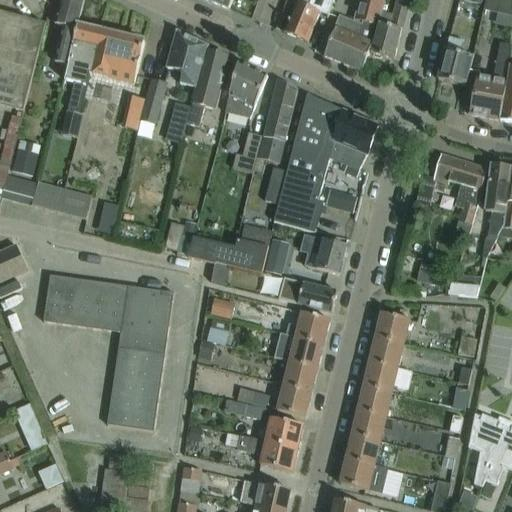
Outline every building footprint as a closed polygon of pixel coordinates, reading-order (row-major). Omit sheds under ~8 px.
[(67,67),(77,27),(84,0),(60,0),(54,25),(64,27),(56,61),(60,62),(59,65),(67,67)] [(202,0),(228,11),(232,0),(202,0)] [(310,0),(307,9),(296,4),(283,34),(307,44),(319,14),(327,17),(332,0),(310,0)] [(362,28),(355,26),(340,20),(332,39),(324,58),(361,74),(373,46),(378,26),(385,0),(364,0),(359,21),(364,23),(362,28)] [(409,2),(400,0),(397,0),(393,17),(382,14),(378,26),(375,37),(370,56),(393,62),(409,2)] [(511,17),(511,0),(485,0),(484,6),(483,11),(511,17)] [(0,106),(22,113),(40,45),(45,26),(37,23),(37,25),(16,19),(16,18),(13,17),(13,18),(0,14),(0,106)] [(91,59),(98,32),(77,27),(67,67),(64,81),(74,84),(67,112),(79,115),(82,104),(86,87),(89,75),(87,75),(89,70),(93,71),(96,60),(91,59)] [(123,38),(98,32),(91,59),(96,60),(93,71),(89,70),(87,75),(89,75),(140,88),(150,45),(123,38)] [(196,89),(207,53),(208,49),(176,34),(167,70),(182,74),(179,85),(196,89)] [(462,42),(448,39),(438,81),(465,88),(472,58),(459,55),(462,42)] [(505,87),(510,49),(510,47),(499,45),(491,80),(476,78),(469,117),(498,122),(505,87)] [(511,124),(511,67),(508,67),(510,49),(505,87),(498,122),(511,124)] [(207,53),(196,89),(192,104),(193,104),(186,125),(198,128),(204,109),(213,111),(222,78),(227,58),(207,53)] [(267,78),(238,64),(232,83),(225,113),(249,120),(259,96),(267,78)] [(150,82),(139,123),(155,127),(166,86),(150,82)] [(297,92),(277,83),(262,144),(257,160),(278,165),(282,152),(297,92)] [(328,122),(332,108),(307,96),(307,97),(286,173),(278,206),(273,223),(306,233),(314,235),(323,205),(317,203),(329,161),(330,161),(336,143),(334,143),(334,142),(326,139),(331,123),(328,122)] [(336,143),(330,161),(358,172),(367,157),(377,127),(332,108),(328,122),(331,123),(326,139),(334,142),(334,143),(336,143)] [(79,155),(99,157),(102,137),(82,134),(79,155)] [(232,170),(252,175),(261,139),(248,135),(242,158),(236,157),(232,170)] [(441,157),(434,180),(423,177),(416,204),(430,207),(430,204),(435,188),(434,188),(436,183),(447,187),(449,182),(461,186),(454,209),(461,211),(458,222),(456,228),(461,229),(457,243),(465,246),(475,209),(487,171),(441,157)] [(505,226),(510,170),(491,167),(486,212),(490,212),(488,237),(484,242),(482,260),(486,260),(498,236),(505,226)] [(505,226),(498,236),(511,237),(511,169),(510,170),(505,226)] [(278,206),(286,173),(273,170),(264,202),(278,206)] [(7,178),(1,200),(31,208),(37,186),(7,178)] [(58,215),(64,192),(37,185),(31,208),(58,215)] [(74,219),(80,196),(64,192),(58,215),(74,219)] [(80,196),(74,219),(86,222),(91,199),(80,196)] [(346,198),(342,211),(353,214),(356,201),(346,198)] [(105,203),(101,217),(116,221),(119,206),(105,203)] [(447,222),(449,209),(436,207),(434,219),(447,222)] [(184,228),(182,237),(193,240),(196,226),(185,224),(184,228)] [(177,256),(182,237),(184,228),(171,225),(164,253),(177,256)] [(235,249),(193,240),(182,237),(177,256),(188,259),(213,264),(229,268),(260,275),(267,250),(237,241),(235,249)] [(338,277),(346,247),(303,237),(299,253),(307,255),(303,269),(338,277)] [(0,284),(27,272),(16,248),(0,254),(0,284)] [(269,257),(265,272),(281,276),(285,261),(269,257)] [(213,264),(211,277),(226,280),(229,268),(213,264)] [(416,283),(448,291),(451,276),(420,268),(416,283)] [(62,302),(65,279),(50,277),(46,300),(62,302)] [(77,305),(80,282),(65,279),(62,302),(77,305)] [(296,283),(283,280),(278,301),(298,305),(298,306),(331,315),(337,293),(296,283)] [(93,307),(96,284),(80,282),(77,305),(93,307)] [(108,309),(111,286),(96,284),(93,307),(108,309)] [(123,311),(127,288),(111,286),(108,309),(123,311)] [(479,290),(473,289),(451,286),(449,297),(475,300),(479,290)] [(143,338),(150,291),(127,288),(123,311),(120,334),(143,338)] [(166,341),(173,295),(150,291),(143,338),(166,341)] [(58,326),(62,302),(46,300),(43,323),(58,326)] [(214,300),(210,316),(230,321),(234,305),(214,300)] [(74,328),(77,305),(62,302),(58,326),(74,328)] [(89,330),(93,307),(77,305),(74,328),(89,330)] [(105,332),(108,309),(93,307),(89,330),(105,332)] [(120,334),(123,311),(108,309),(105,332),(120,334)] [(399,311),(397,318),(406,320),(408,314),(399,311)] [(295,339),(323,346),(329,321),(301,314),(298,328),(288,326),(286,337),(295,339)] [(375,340),(403,346),(409,321),(381,315),(375,340)] [(210,330),(206,343),(224,348),(228,335),(210,330)] [(141,353),(143,338),(120,334),(118,350),(141,353)] [(164,356),(166,341),(143,338),(141,353),(164,356)] [(317,370),(323,346),(295,339),(289,363),(317,370)] [(477,341),(461,339),(458,359),(474,361),(477,341)] [(397,371),(403,346),(375,340),(369,364),(397,371)] [(201,343),(197,359),(211,362),(214,346),(201,343)] [(139,368),(141,353),(118,350),(116,365),(139,368)] [(162,372),(164,356),(141,353),(139,368),(162,372)] [(311,394),(317,370),(289,363),(283,387),(311,394)] [(411,374),(397,371),(369,364),(363,388),(391,395),(393,388),(407,391),(411,374)] [(137,384),(139,368),(116,365),(113,380),(137,384)] [(160,387),(162,372),(139,368),(137,384),(160,387)] [(461,370),(458,385),(468,387),(471,372),(461,370)] [(134,399),(137,384),(113,380),(111,396),(134,399)] [(193,397),(231,402),(233,385),(195,380),(193,397)] [(158,402),(160,387),(137,384),(134,399),(158,402)] [(305,419),(311,394),(283,387),(277,412),(305,419)] [(386,419),(391,395),(363,388),(357,412),(386,419)] [(468,391),(455,389),(452,409),(464,411),(468,391)] [(269,398),(239,391),(237,401),(267,408),(269,398)] [(132,414),(134,399),(111,396),(109,411),(132,414)] [(155,418),(158,402),(134,399),(132,414),(155,418)] [(227,403),(224,414),(245,419),(247,407),(227,403)] [(0,412),(3,424),(26,418),(23,406),(0,411),(0,412)] [(266,411),(247,407),(245,419),(264,423),(266,411)] [(130,430),(132,414),(109,411),(107,426),(130,430)] [(380,443),(386,419),(357,412),(351,436),(380,443)] [(153,433),(155,418),(132,414),(130,430),(153,433)] [(474,416),(468,450),(480,454),(474,486),(482,489),(485,482),(484,481),(505,429),(499,426),(500,424),(497,422),(482,416),(481,419),(474,416)] [(459,435),(462,420),(453,418),(449,433),(459,435)] [(265,443),(298,450),(303,427),(270,420),(265,443)] [(505,429),(484,481),(485,482),(497,486),(503,470),(511,473),(511,428),(511,431),(505,429)] [(374,467),(380,443),(351,436),(346,461),(374,467)] [(250,439),(239,437),(236,452),(262,457),(260,467),(293,474),(298,450),(265,443),(250,439)] [(444,459),(455,461),(459,441),(448,438),(444,459)] [(219,462),(220,444),(183,441),(182,460),(219,462)] [(6,454),(0,457),(0,466),(10,462),(6,454)] [(455,461),(444,459),(441,458),(438,479),(450,481),(455,461)] [(129,472),(130,462),(110,459),(108,469),(129,472)] [(389,470),(374,467),(346,461),(340,486),(383,496),(389,470)] [(0,476),(13,470),(10,462),(0,466),(0,476)] [(151,475),(153,466),(132,463),(131,472),(151,475)] [(180,495),(198,497),(200,483),(201,472),(184,469),(182,480),(180,495)] [(104,483),(128,486),(129,474),(105,471),(104,483)] [(150,488),(152,477),(131,474),(129,485),(150,488)] [(247,493),(249,483),(235,480),(232,490),(247,493)] [(126,500),(128,486),(104,483),(102,497),(126,500)] [(254,508),(285,511),(289,491),(249,483),(247,493),(257,495),(254,508)] [(444,511),(450,486),(437,483),(430,511),(444,511)] [(149,500),(150,489),(129,487),(128,497),(149,500)] [(123,511),(124,511),(126,500),(102,497),(100,509),(123,511)] [(124,511),(147,511),(148,503),(126,500),(124,511)] [(376,511),(377,509),(336,501),(333,511),(376,511)] [(179,503),(178,511),(196,511),(197,506),(179,503)]
